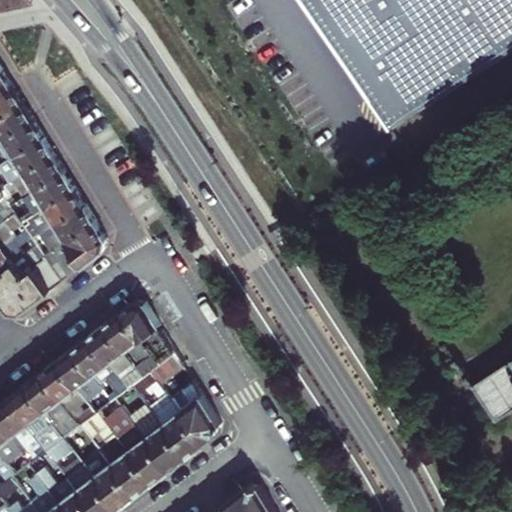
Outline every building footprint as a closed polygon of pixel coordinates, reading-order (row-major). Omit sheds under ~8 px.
[(511,0),(312,0),(312,2),(394,124),(511,44),(511,0)] [(0,69),(0,92),(13,85),(3,68),(0,69)] [(0,92),(0,116),(23,101),(13,85),(0,92)] [(0,126),(6,137),(34,119),(23,101),(0,116),(0,126)] [(6,137),(17,154),(45,136),(34,119),(6,137)] [(17,154),(28,171),(56,153),(45,136),(17,154)] [(56,153),(28,171),(38,188),(66,170),(56,153)] [(49,205),(76,187),(66,170),(38,188),(49,205)] [(4,181),(0,183),(0,184),(4,191),(8,188),(6,184),(4,181)] [(87,204),(76,187),(49,205),(59,222),(87,204)] [(13,194),(8,188),(4,191),(8,197),(13,194)] [(3,201),(8,197),(4,191),(0,193),(0,195),(2,199),(3,201)] [(18,211),(19,213),(30,206),(24,197),(13,204),(18,211)] [(59,222),(70,238),(98,221),(87,204),(59,222)] [(49,205),(40,210),(51,227),(59,222),(49,205)] [(26,213),(21,217),(26,223),(30,220),(29,217),(26,213)] [(16,220),(21,226),(26,223),(21,217),(16,220)] [(34,226),(30,220),(26,223),(30,228),(34,226)] [(70,238),(50,250),(53,253),(48,256),(64,279),(105,249),(106,248),(108,238),(107,237),(98,221),(70,238)] [(26,223),(21,226),(24,231),(24,232),(30,228),(26,223)] [(40,244),(34,248),(42,259),(48,255),(44,250),(40,244)] [(0,248),(0,274),(16,262),(4,246),(0,248)] [(48,255),(48,256),(53,253),(50,250),(48,247),(44,250),(48,255)] [(16,262),(0,274),(0,294),(10,308),(11,309),(23,310),(64,279),(48,256),(48,255),(42,259),(32,266),(34,269),(27,275),(16,262)] [(136,301),(123,311),(142,337),(162,363),(178,351),(147,301),(137,299),(136,301)] [(142,337),(123,311),(107,322),(126,348),(142,370),(147,366),(150,371),(152,370),(154,369),(156,367),(162,363),(142,337)] [(130,387),(135,384),(146,375),(148,374),(150,371),(147,366),(142,370),(126,348),(107,322),(90,335),(110,361),(130,387)] [(110,361),(90,335),(74,347),(94,373),(110,361)] [(78,385),(94,373),(74,347),(59,359),(78,385)] [(511,355),(478,377),(501,411),(511,404),(511,355)] [(89,418),(98,411),(78,385),(59,359),(43,371),(63,397),(79,419),(80,418),(83,422),(89,418)] [(79,419),(63,397),(43,371),(27,383),(66,435),(78,426),(83,422),(80,418),(79,419)] [(66,435),(27,383),(10,396),(49,449),(54,445),(66,435)] [(197,383),(174,400),(181,409),(203,393),(197,383)] [(119,396),(115,391),(110,394),(114,399),(119,396)] [(203,393),(181,409),(206,442),(219,432),(220,430),(222,424),(222,422),(203,393)] [(43,453),(49,449),(10,396),(0,403),(0,414),(22,444),(34,460),(39,456),(43,453)] [(164,422),(181,409),(174,400),(173,398),(156,410),(164,422)] [(189,455),(164,422),(156,410),(151,405),(135,418),(148,435),(172,467),(189,455)] [(123,439),(130,448),(155,481),(172,467),(148,435),(135,418),(128,408),(110,422),(123,439)] [(181,409),(164,422),(189,455),(206,442),(181,409)] [(22,444),(0,414),(0,444),(4,441),(12,452),(22,444)] [(83,422),(87,426),(92,422),(89,418),(83,422)] [(81,430),(87,426),(83,422),(78,426),(81,430)] [(155,481),(130,448),(123,439),(112,447),(119,457),(113,461),(138,493),(155,481)] [(49,449),(43,453),(46,457),(52,453),(49,449)] [(96,474),(121,506),(138,493),(113,461),(96,474)] [(9,478),(14,474),(11,470),(6,474),(9,478)] [(14,474),(9,478),(13,483),(18,479),(14,474)] [(98,511),(113,511),(121,506),(96,474),(79,487),(98,511)] [(70,475),(52,489),(61,500),(79,487),(70,475)] [(277,511),(261,486),(250,483),(235,495),(247,511),(277,511)] [(98,511),(79,487),(61,500),(69,511),(98,511)] [(69,511),(61,500),(52,489),(35,501),(43,511),(69,511)] [(247,511),(235,495),(217,508),(220,511),(247,511)]
